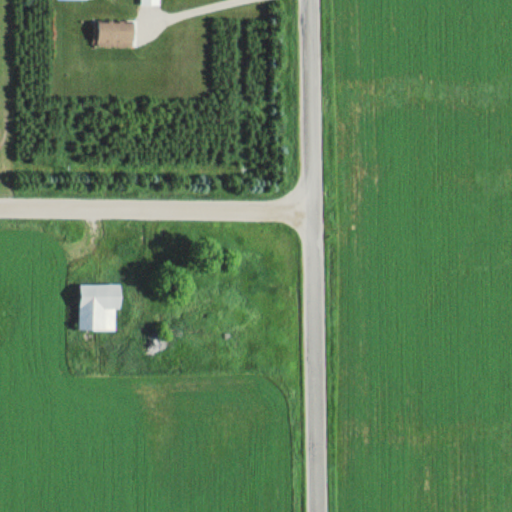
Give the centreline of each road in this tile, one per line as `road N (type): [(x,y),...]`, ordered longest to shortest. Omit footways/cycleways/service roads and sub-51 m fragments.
road 1 (residential): [(318,511),(310,0)]
road 2 (residential): [(0,206),(314,211)]
